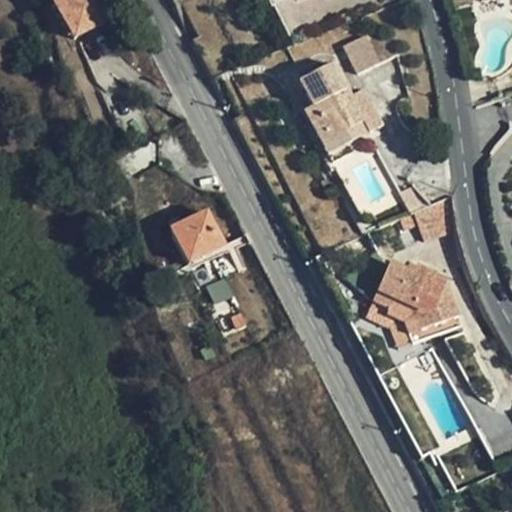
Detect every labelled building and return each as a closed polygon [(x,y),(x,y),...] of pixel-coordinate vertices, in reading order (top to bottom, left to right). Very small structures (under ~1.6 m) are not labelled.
[(52,0),(53,1),(73,35),(88,27),(109,15),(100,0),(52,0)] [(348,44),(362,72),(383,61),(370,33),(348,44)] [(329,130),(331,135),(379,112),(367,89),(355,96),(338,63),(303,81),(316,106),(329,130)] [(316,106),(307,110),(320,135),(329,130),(316,106)] [(379,112),(331,135),(334,140),(365,124),(371,136),(386,127),(379,112)] [(222,245),(221,244),(205,212),(170,232),(186,262),(222,245)] [(416,270),(435,278),(439,266),(420,259),(416,270)] [(446,281),(435,278),(416,270),(405,266),(403,270),(388,264),(374,301),(390,308),(391,303),(414,311),(424,333),(461,318),(446,281)] [(412,339),(424,333),(414,311),(391,303),(390,308),(388,314),(404,320),(412,339)]
